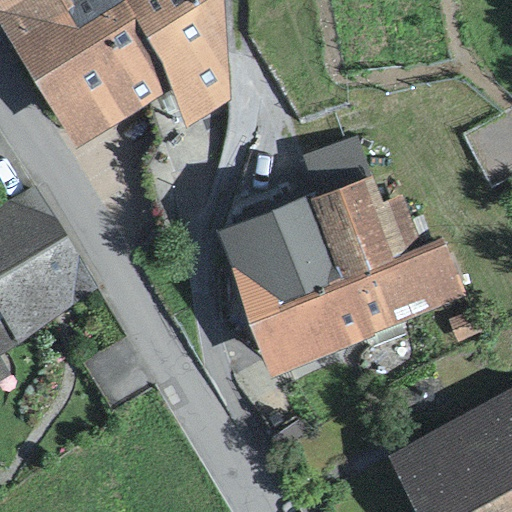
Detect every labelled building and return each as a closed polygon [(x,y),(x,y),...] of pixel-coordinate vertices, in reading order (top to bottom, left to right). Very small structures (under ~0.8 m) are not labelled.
[(6,0),(25,30),(73,0),(6,0)] [(140,78),(156,68),(116,0),(73,0),(25,30),(76,117),(140,78)] [(204,0),(116,0),(156,68),(140,78),(173,171),(213,156),(191,101),(227,84),(217,25),(204,0)] [(236,232),(232,233),(260,304),(418,245),(402,205),(378,214),(366,182),(319,200),(316,191),(234,220),(236,232)] [(0,273),(15,265),(7,251),(54,224),(34,190),(0,207),(0,273)] [(15,265),(62,237),(54,224),(7,251),(15,265)] [(30,295),(80,267),(62,237),(15,265),(0,273),(0,337),(2,336),(0,331),(0,323),(34,303),(30,295)] [(440,242),(419,250),(418,245),(260,304),(278,351),(312,338),(316,349),(337,341),(333,328),(458,282),(440,242)] [(511,511),(511,402),(411,452),(443,511),(511,511)]
